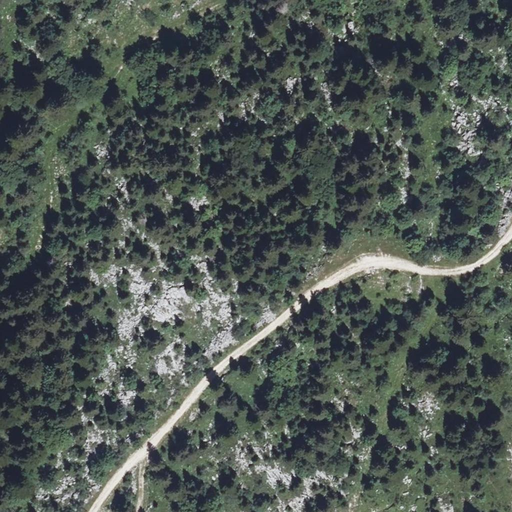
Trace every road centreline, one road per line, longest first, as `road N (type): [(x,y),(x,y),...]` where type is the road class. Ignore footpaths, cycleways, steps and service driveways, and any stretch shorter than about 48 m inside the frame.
road 1 (track): [(140,453),(213,372),(343,273),(375,261),(476,266),(511,235)]
road 2 (track): [(0,310),(45,226),(50,150),(59,136),(137,47),(222,0)]
